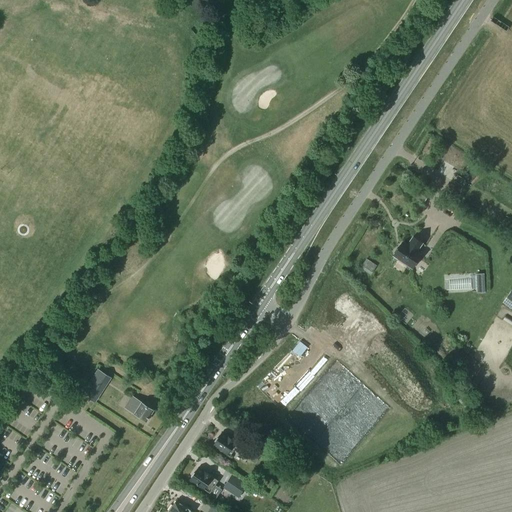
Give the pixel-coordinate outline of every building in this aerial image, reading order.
[(468,180),(472,184),(480,176),(475,172),(468,180)] [(416,184),(410,196),(422,203),(429,191),(416,184)] [(417,252),(423,244),(413,237),(407,245),(403,243),(399,250),(396,249),(394,253),(395,255),(394,257),(412,269),(421,255),(417,252)] [(371,275),(377,266),(366,259),(360,269),(371,275)] [(511,292),(503,303),(511,309),(511,292)] [(112,378),(98,369),(82,394),(96,403),(112,378)] [(470,392),(465,387),(460,391),(459,390),(453,396),(462,404),(471,394),(469,392),(470,392)] [(147,422),(154,411),(133,397),(125,408),(147,422)] [(225,436),(222,433),(214,445),(228,455),(232,448),(250,459),(255,453),(261,457),(264,452),(256,446),(252,453),(226,435),(225,436)] [(255,464),(260,457),(255,453),(250,460),(255,464)] [(290,464),(293,460),(284,453),(281,457),(290,464)] [(201,471),(198,469),(190,480),(213,495),(218,488),(215,486),(218,481),(202,470),(201,471)] [(188,511),(175,503),(169,511),(188,511)]
